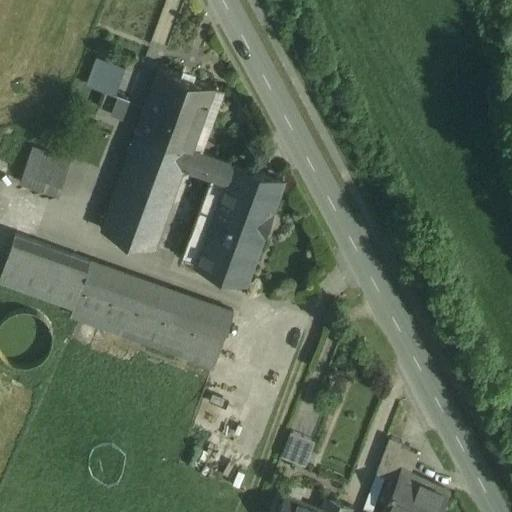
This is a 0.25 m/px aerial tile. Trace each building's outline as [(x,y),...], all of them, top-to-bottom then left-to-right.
[(132,102),(116,96),(127,66),(98,55),(79,109),(98,115),(104,117),(108,119),(125,124),(132,102)] [(214,88),(157,68),(102,225),(159,245),(187,165),(225,178),(196,263),(250,281),(282,188),(286,175),(194,145),(214,88)] [(72,158),(30,146),(20,183),(62,194),(72,158)] [(88,261),(12,237),(0,274),(0,280),(74,304),(88,261)] [(238,310),(98,262),(79,318),(218,365),(238,310)] [(35,340),(31,322),(18,325),(21,343),(35,340)] [(315,438),(292,431),(285,457),(307,464),(315,438)] [(438,511),(446,492),(400,474),(385,511),(438,511)] [(341,511),(290,490),(280,511),(341,511)]
